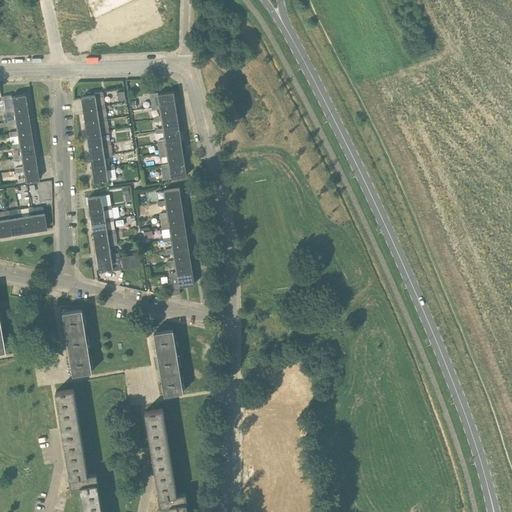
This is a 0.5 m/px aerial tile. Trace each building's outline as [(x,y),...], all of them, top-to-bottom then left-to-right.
[(117,92),(119,101),(126,100),(124,91),(117,92)] [(97,106),(105,104),(103,92),(95,93),(95,95),(82,97),(83,110),(97,108),(97,106)] [(160,107),(175,104),(173,92),(158,95),(158,93),(150,94),(152,106),(160,105),(160,107)] [(13,109),(26,107),(24,95),(11,97),(10,95),(3,96),(3,101),(4,100),(5,108),(12,107),(13,109)] [(99,118),(106,117),(105,104),(97,106),(97,108),(83,110),(85,122),(99,120),(99,118)] [(162,119),(177,116),(175,104),(160,107),(160,105),(152,106),(154,118),(161,117),(162,119)] [(26,107),(13,109),(13,112),(14,119),(15,121),(28,119),(26,107)] [(164,130),(179,128),(177,116),(162,119),(161,117),(154,118),(155,129),(163,128),(164,130)] [(100,130),(108,129),(106,117),(99,118),(99,120),(85,122),(87,134),(101,132),(100,130)] [(16,131),(17,133),(30,131),(28,119),(15,121),(14,119),(6,120),(8,133),(16,131)] [(165,142),(181,140),(179,128),(164,130),(163,128),(155,129),(157,139),(157,141),(165,140),(165,142)] [(102,142),(110,141),(108,129),(100,130),(101,132),(87,134),(89,146),(103,144),(102,142)] [(19,146),(32,143),(30,131),(17,133),(17,136),(18,143),(19,146)] [(167,154),(183,152),(181,140),(165,142),(165,140),(157,141),(157,143),(159,153),(167,152),(167,154)] [(104,154),(112,153),(110,141),(102,142),(103,144),(89,146),(91,158),(104,156),(104,154)] [(20,158),(34,156),(32,143),(19,146),(19,147),(20,155),(20,158)] [(183,152),(167,154),(168,157),(167,157),(168,164),(169,164),(169,166),(185,164),(183,152)] [(106,166),(114,165),(112,153),(104,154),(104,156),(91,158),(93,170),(106,168),(106,166)] [(22,170),(36,168),(34,156),(20,158),(20,155),(12,156),(14,169),(22,168),(22,170)] [(168,164),(161,165),(163,179),(186,176),(185,164),(169,166),(169,164),(168,164)] [(112,180),(116,179),(114,165),(106,166),(106,168),(93,170),(95,183),(108,180),(112,180)] [(14,169),(17,183),(38,180),(36,168),(22,170),(22,168),(14,169)] [(166,203),(181,200),(179,188),(156,192),(158,206),(166,205),(166,203)] [(104,208),(104,206),(102,196),(88,198),(90,210),(104,208)] [(168,215),(183,212),(181,200),(166,203),(166,205),(158,206),(160,218),(168,217),(168,215)] [(18,209),(16,209),(17,217),(17,218),(19,217),(22,233),(34,231),(31,216),(30,216),(28,207),(18,209)] [(31,216),(34,231),(46,229),(42,207),(33,209),(32,207),(28,207),(30,216),(31,216)] [(106,220),(106,218),(104,210),(104,208),(90,210),(92,222),(106,220)] [(0,236),(10,235),(7,219),(6,220),(4,211),(0,211),(0,236)] [(170,227),(185,224),(183,212),(168,215),(168,217),(160,218),(162,230),(170,229),(170,227)] [(17,218),(17,217),(10,218),(10,219),(7,219),(10,235),(22,233),(19,217),(17,218)] [(116,233),(116,231),(114,221),(106,222),(106,220),(92,222),(94,235),(108,232),(108,234),(116,233)] [(172,239),(187,236),(185,224),(170,227),(170,229),(162,230),(164,242),(172,241),(172,239)] [(118,245),(118,243),(116,233),(108,234),(108,232),(94,235),(96,247),(110,245),(110,246),(118,245)] [(173,251),(189,248),(187,236),(172,239),(172,241),(164,242),(166,250),(165,250),(166,254),(174,253),(173,251)] [(111,254),(110,246),(110,245),(96,247),(98,259),(112,257),(111,254)] [(175,263),(190,260),(189,248),(173,251),(174,253),(166,254),(168,266),(176,265),(175,263)] [(112,257),(98,259),(99,271),(113,269),(113,271),(121,270),(119,257),(112,259),(112,257)] [(177,275),(192,272),(190,260),(175,263),(176,265),(168,266),(169,278),(177,277),(177,275)] [(171,291),(179,289),(179,287),(194,284),(192,272),(177,275),(177,277),(169,278),(170,285),(171,285),(171,286),(171,291)] [(66,333),(85,330),(82,309),(63,312),(66,333)] [(157,353),(176,350),(173,329),(154,332),(157,353)] [(70,354),(89,351),(85,330),(66,333),(70,354)] [(161,374),(180,371),(176,350),(157,353),(161,374)] [(89,351),(70,354),(73,375),(92,372),(89,351)] [(302,373),(301,363),(260,368),(261,378),(302,373)] [(180,371),(161,374),(164,395),(183,392),(180,371)] [(261,391),(263,413),(309,407),(306,385),(261,391)] [(69,478),(71,487),(80,486),(84,511),(102,511),(97,483),(98,483),(96,473),(87,475),(73,389),(56,392),(55,392),(56,393),(70,478),(69,478)] [(159,497),(160,507),(169,505),(170,508),(170,511),(188,511),(187,503),(186,493),(177,494),(162,409),(145,412),(159,497)] [(295,511),(282,424),(246,430),(258,511),(295,511)]
